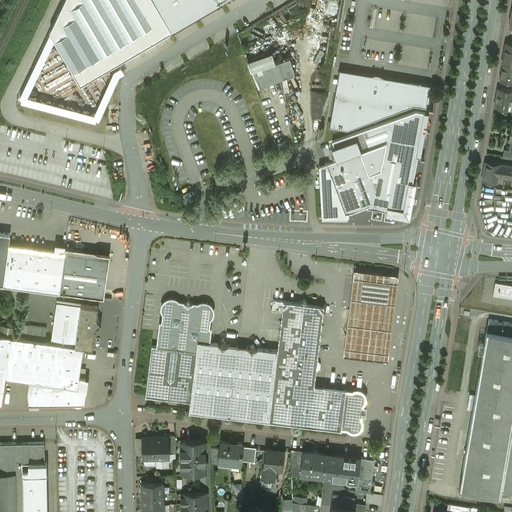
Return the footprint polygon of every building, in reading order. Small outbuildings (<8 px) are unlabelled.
[(172,30),(154,0),(64,0),(49,31),(54,39),(80,84),(118,61),(172,30)] [(154,0),(172,30),(182,24),(183,24),(183,23),(193,17),(194,18),(194,17),(206,10),(207,10),(207,9),(219,2),(219,3),(220,2),(222,0),(154,0)] [(312,7),(313,19),(320,19),(321,22),(332,22),(332,12),(325,12),(324,7),(318,7),(318,3),(317,3),(317,7),(312,7)] [(28,96),(54,39),(49,31),(17,101),(99,123),(120,75),(124,72),(121,66),(114,70),(94,114),(28,96)] [(511,42),(506,42),(502,63),(511,65),(511,42)] [(272,53),(248,61),(247,61),(251,71),(252,70),(275,62),(272,53)] [(275,62),(252,70),(258,87),(295,74),(289,57),(275,62)] [(511,65),(502,63),(499,80),(511,82),(511,65)] [(429,84),(339,69),(329,126),(347,129),(413,104),(426,106),(429,84)] [(283,84),(284,91),(297,88),(295,77),(286,78),(287,83),(283,84)] [(511,96),(511,89),(498,88),(495,106),(511,109),(511,98),(511,96)] [(325,94),(311,91),(311,118),(320,119),(325,94)] [(338,160),(326,164),(342,209),(346,207),(377,196),(382,210),(406,214),(424,117),(415,116),(334,146),(338,160)] [(511,165),(485,161),(482,181),(497,183),(498,177),(511,179),(511,165)] [(342,209),(326,164),(318,166),(322,219),(347,219),(349,216),(346,207),(342,209)] [(10,234),(0,232),(0,284),(3,285),(8,244),(10,234)] [(8,244),(3,285),(59,293),(65,252),(8,244)] [(105,257),(65,252),(59,293),(99,298),(105,257)] [(354,270),(344,355),(387,361),(398,275),(354,270)] [(511,285),(495,282),(493,295),(509,298),(511,285)] [(183,303),(178,302),(175,300),(172,299),(169,300),(166,301),(163,304),(162,307),(163,310),(164,313),(163,324),(161,324),(160,324),(161,325),(158,346),(163,347),(164,346),(164,347),(184,349),(185,349),(196,351),(197,341),(207,342),(209,331),(210,330),(209,329),(207,329),(209,319),(211,316),(212,313),(212,309),(210,306),(207,304),(204,303),(201,303),(198,305),(192,304),(192,303),(191,304),(188,301),(185,303),(184,303),(184,302),(183,303)] [(306,301),(304,299),(301,301),(301,303),(293,302),(293,301),(293,302),(284,301),(283,300),(283,301),(282,311),(322,316),(324,305),(323,305),(323,306),(314,305),(314,304),(313,304),(313,305),(306,304),(306,301)] [(81,305),(56,302),(50,343),(75,346),(81,305)] [(98,307),(81,305),(75,346),(83,347),(92,349),(95,328),(101,324),(97,318),(98,307)] [(322,316),(282,311),(279,331),(320,336),(322,316)] [(511,323),(489,319),(486,331),(511,335),(511,323)] [(46,328),(29,325),(27,339),(44,342),(46,328)] [(320,336),(279,331),(278,341),(319,345),(320,336)] [(511,335),(486,331),(458,489),(499,496),(501,486),(511,488),(511,335)] [(27,339),(0,335),(0,403),(1,404),(5,377),(29,381),(77,388),(79,377),(84,378),(84,377),(86,368),(80,367),(83,347),(75,346),(50,343),(44,342),(27,339)] [(247,347),(227,344),(223,339),(218,343),(207,342),(197,341),(196,351),(190,401),(189,411),(268,421),(273,380),(277,350),(257,348),(253,342),(247,347)] [(319,345),(278,341),(277,350),(273,380),(314,385),(316,369),(317,369),(319,368),(319,364),(318,362),(317,362),(319,345)] [(184,349),(164,347),(164,346),(163,347),(158,346),(152,345),(151,345),(145,396),(146,396),(190,401),(196,351),(185,349),(184,349)] [(77,388),(29,381),(27,393),(28,404),(84,403),(86,393),(87,390),(88,382),(88,378),(85,378),(84,377),(84,378),(79,377),(77,388)] [(314,385),(273,380),(268,421),(340,429),(341,429),(341,427),(346,391),(346,389),(314,385)] [(352,392),(346,391),(341,427),(348,428),(350,430),(353,431),(356,430),(358,429),(360,427),(361,424),(361,421),(360,418),(362,404),(364,402),(365,399),(364,396),(363,393),(361,391),(358,390),(355,390),(352,392)] [(149,437),(149,436),(142,436),(142,447),(142,454),(142,459),(156,459),(155,437),(149,437)] [(168,436),(161,436),(161,437),(155,437),(156,459),(169,458),(169,453),(168,436)] [(205,440),(181,440),(181,448),(183,448),(183,456),(181,456),(182,469),(187,469),(188,472),(205,472),(205,440)] [(243,444),(220,441),(219,448),(218,461),(241,463),(241,460),(243,446),(243,444)] [(44,442),(0,443),(0,511),(22,511),(22,463),(44,463),(45,462),(44,442)] [(219,448),(211,447),(211,463),(218,464),(218,461),(219,448)] [(256,448),(249,447),(247,461),(254,462),(256,448)] [(283,451),(265,449),(263,466),(274,467),(281,468),(283,451)] [(300,451),(290,450),(291,464),(298,465),(300,451)] [(327,454),(303,451),(301,465),(300,473),(301,474),(324,476),(327,454)] [(324,476),(357,482),(361,458),(335,455),(327,454),(324,476)] [(357,482),(355,491),(369,494),(375,461),(361,458),(357,482)] [(241,463),(218,461),(218,464),(217,465),(231,467),(233,469),(239,469),(239,470),(240,470),(241,463)] [(45,462),(44,463),(22,463),(22,511),(47,511),(46,462),(45,462)] [(298,465),(291,464),(291,476),(301,477),(301,474),(300,473),(301,465),(298,465)] [(274,467),(263,466),(261,477),(268,478),(272,478),(274,467)] [(268,478),(261,477),(260,487),(267,488),(268,478)] [(146,482),(141,482),(141,494),(163,493),(163,481),(157,481),(146,482)] [(163,493),(141,494),(142,505),(163,504),(163,493)] [(206,511),(206,493),(182,493),(182,511),(206,511)] [(316,511),(318,505),(292,502),(292,511),(316,511)] [(366,504),(353,503),(352,510),(365,511),(366,504)]
